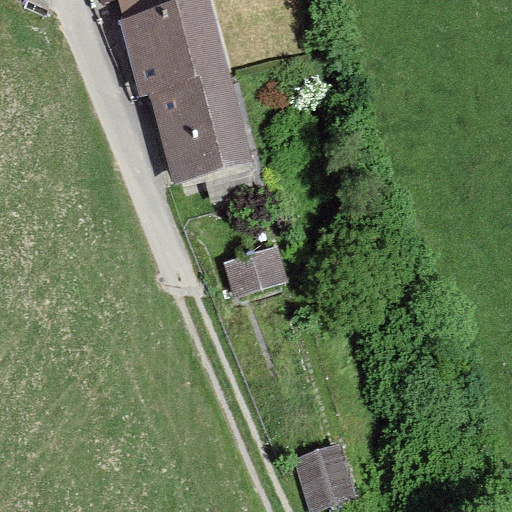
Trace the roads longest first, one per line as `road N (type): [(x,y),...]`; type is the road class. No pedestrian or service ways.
road 1 (unclassified): [(80,0),(86,37),(187,290)]
road 2 (track): [(283,511),(187,290)]
